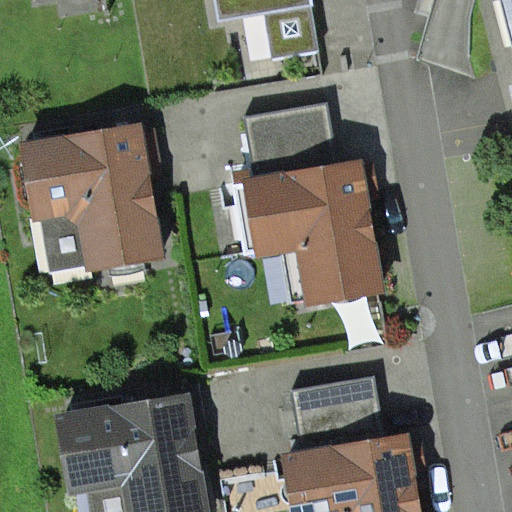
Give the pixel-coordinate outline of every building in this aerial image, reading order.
[(215,0),(219,23),(266,15),(273,59),(320,51),(311,0),(215,0)] [(511,6),(491,12),(511,88),(511,6)] [(141,135),(20,156),(43,289),(164,268),(141,135)] [(245,270),(293,266),(298,320),(383,312),(378,256),(370,177),(238,189),(245,270)] [(208,511),(195,411),(60,429),(70,511),(208,511)] [(425,511),(412,444),(302,466),(311,511),(425,511)]
